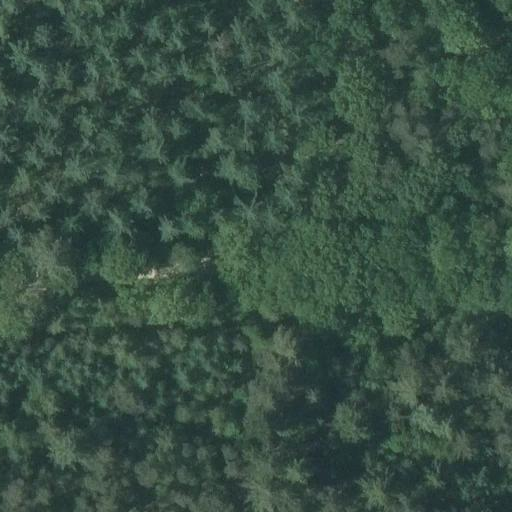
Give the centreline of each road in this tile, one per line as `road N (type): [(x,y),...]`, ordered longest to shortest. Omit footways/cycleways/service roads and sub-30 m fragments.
road 1 (track): [(235,264),(511,259)]
road 2 (track): [(231,511),(235,264)]
road 3 (track): [(0,278),(235,264)]
road 4 (track): [(511,176),(495,163),(401,0)]
